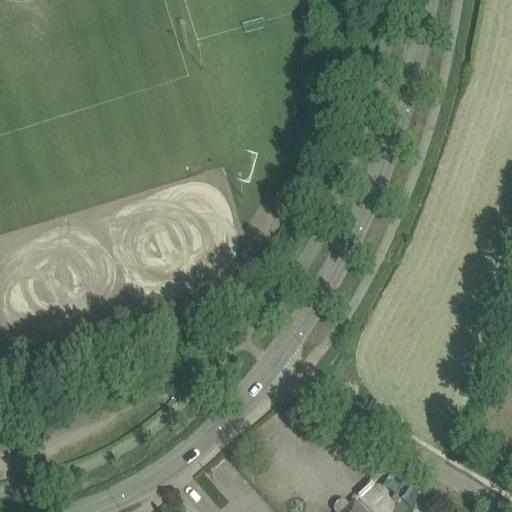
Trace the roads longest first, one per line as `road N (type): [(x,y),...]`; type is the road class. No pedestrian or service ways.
road 1 (tertiary): [(267,369),(331,281),(375,187),(429,0)]
road 2 (unclassified): [(498,511),(267,369)]
road 3 (tertiary): [(86,511),(162,478),(201,447),(267,369)]
